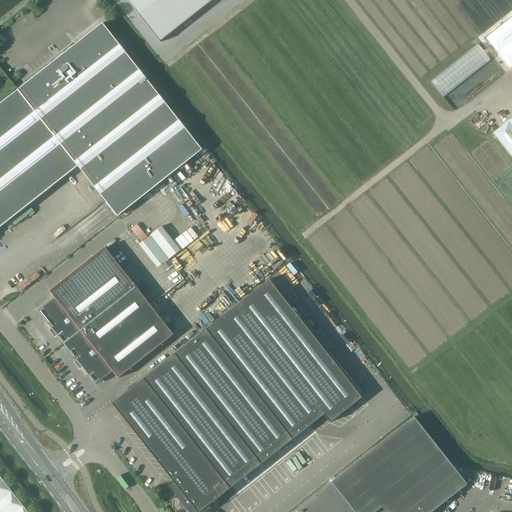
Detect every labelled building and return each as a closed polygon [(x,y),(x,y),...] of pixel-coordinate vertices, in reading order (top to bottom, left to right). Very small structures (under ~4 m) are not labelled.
[(126,0),(160,43),(161,42),(213,0),(126,0)] [(511,16),(486,37),(510,68),(511,66),(511,16)] [(103,23),(26,84),(50,114),(126,210),(202,149),(103,23)] [(442,94),(459,85),(450,70),(433,79),(442,94)] [(0,227),(78,166),(118,216),(126,210),(50,114),(26,84),(0,103),(0,227)] [(511,117),(493,132),(511,155),(511,117)] [(242,198),(239,195),(235,199),(232,196),(236,193),(234,191),(228,197),(235,205),(242,198)] [(138,222),(131,227),(141,240),(147,236),(138,222)] [(158,266),(181,249),(163,225),(139,242),(158,266)] [(65,343),(136,287),(105,247),(49,291),(55,299),(40,311),(65,343)] [(362,397),(269,280),(112,403),(174,482),(168,486),(181,501),(180,502),(180,505),(184,510),(186,510),(187,510),(189,511),(204,511),(211,507),(209,505),(324,415),(330,422),(362,397)] [(174,334),(136,287),(65,343),(96,383),(112,370),(118,378),(174,334)] [(375,511),(382,506),(386,511),(390,511),(412,495),(424,511),(431,511),(467,484),(414,416),(293,511),(375,511)] [(26,511),(0,478),(0,511),(26,511)]
